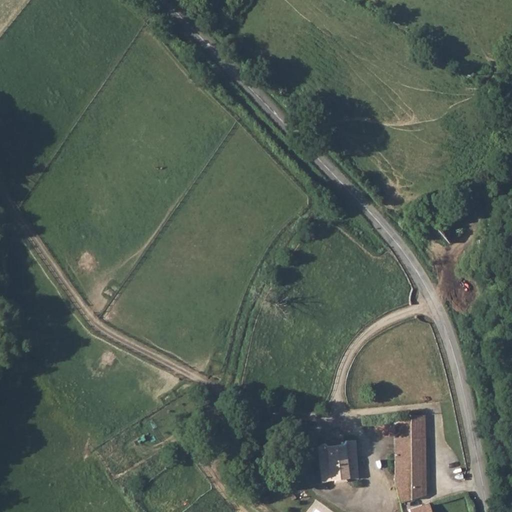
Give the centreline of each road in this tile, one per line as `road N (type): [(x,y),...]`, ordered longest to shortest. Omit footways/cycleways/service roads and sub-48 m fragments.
road 1 (tertiary): [(164,0),(414,266),(456,370),(486,511)]
road 2 (track): [(335,422),(233,403),(104,333),(18,229),(0,187)]
